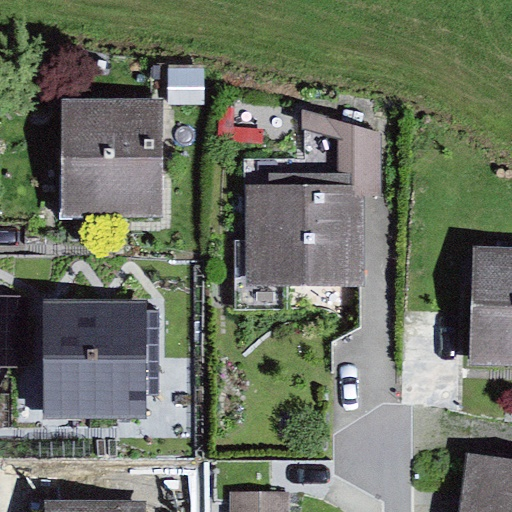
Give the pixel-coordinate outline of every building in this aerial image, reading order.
[(171,70),(171,108),(205,108),(205,70),(171,70)] [(161,104),(62,106),(64,222),(162,220),(161,104)] [(341,143),(342,126),(302,113),(302,132),(341,143)] [(382,136),(342,126),(341,143),(339,189),(354,189),(354,200),(367,200),(385,199),(382,136)] [(339,189),(248,188),(247,292),(366,294),(367,200),(354,200),(354,189),(339,189)] [(511,253),(475,253),(471,373),(511,373),(511,253)] [(145,306),(45,307),(46,425),(147,424),(147,400),(161,400),(161,314),(145,314),(145,306)] [(511,511),(511,468),(472,463),(464,511),(511,511)] [(289,511),(290,494),(232,495),(232,511),(289,511)] [(149,511),(150,503),(45,504),(45,511),(149,511)]
